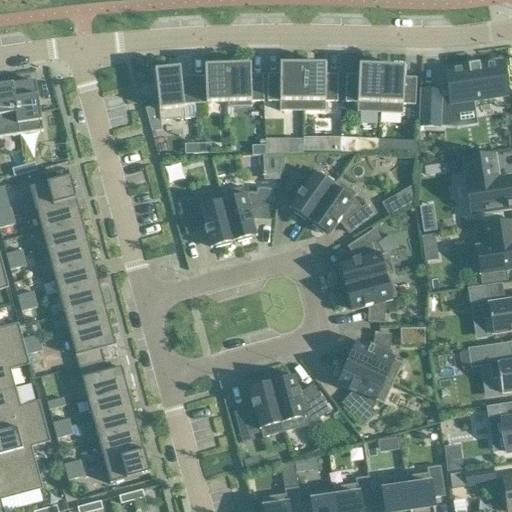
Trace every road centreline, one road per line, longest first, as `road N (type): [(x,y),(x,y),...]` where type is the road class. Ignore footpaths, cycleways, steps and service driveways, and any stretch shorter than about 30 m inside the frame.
road 1 (residential): [(77,46),(511,29)]
road 2 (residential): [(169,384),(323,344),(304,260),(145,300)]
road 3 (residential): [(145,300),(77,46)]
road 4 (residential): [(203,511),(169,384)]
